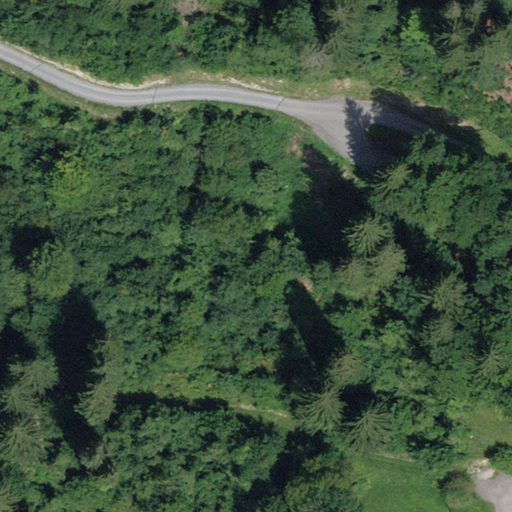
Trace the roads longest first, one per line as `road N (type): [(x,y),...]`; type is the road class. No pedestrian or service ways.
road 1 (track): [(511,181),(397,115),(203,89),(82,92),(0,55)]
road 2 (track): [(342,113),(350,132),(418,179),(511,339)]
